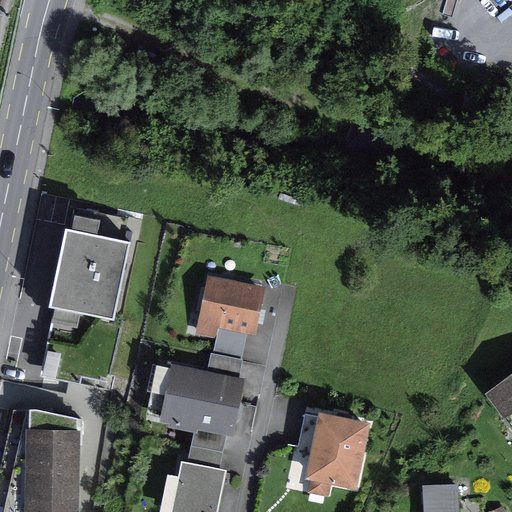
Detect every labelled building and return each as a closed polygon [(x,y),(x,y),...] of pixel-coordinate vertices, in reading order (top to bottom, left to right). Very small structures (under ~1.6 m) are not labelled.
[(55,308),(114,321),(131,242),(98,235),(101,221),(75,215),(72,230),(65,228),(49,307),(55,308)] [(248,333),(256,335),(265,288),(207,276),(194,335),(216,340),(219,327),(248,333)] [(55,308),(40,377),(81,385),(82,379),(108,384),(121,322),(114,321),(55,308)] [(243,360),(248,333),(219,327),(216,340),(214,354),(243,360)] [(214,354),(211,354),(208,371),(240,377),(243,360),(214,354)] [(227,436),(235,438),(247,378),(240,377),(208,371),(172,364),(172,369),(157,366),(147,415),(160,417),(159,423),(195,430),(227,436)] [(511,374),(486,394),(511,428),(511,374)] [(3,511),(29,410),(13,410),(0,468),(0,511),(3,511)] [(77,511),(81,419),(38,410),(29,410),(3,511),(77,511)] [(357,492),(372,423),(320,412),(318,417),(305,480),(310,481),(307,494),(330,498),(333,486),(357,492)] [(305,414),(298,446),(294,445),(285,489),(307,494),(310,481),(305,480),(318,417),(305,414)] [(227,436),(195,430),(188,463),(221,469),(227,436)] [(218,511),(227,470),(221,469),(188,463),(182,462),(179,477),(167,474),(159,511),(218,511)] [(423,485),(424,511),(459,511),(458,484),(423,485)]
